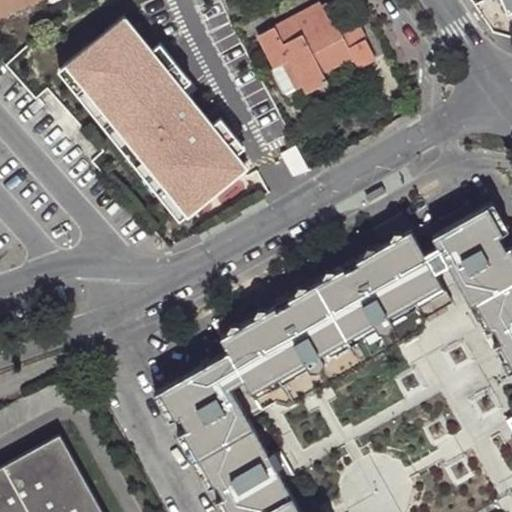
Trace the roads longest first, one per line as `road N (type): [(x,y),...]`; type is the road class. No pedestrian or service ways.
road 1 (tertiary): [(185,274),(504,90)]
road 2 (residential): [(191,511),(83,329)]
road 3 (residential): [(120,257),(0,121)]
